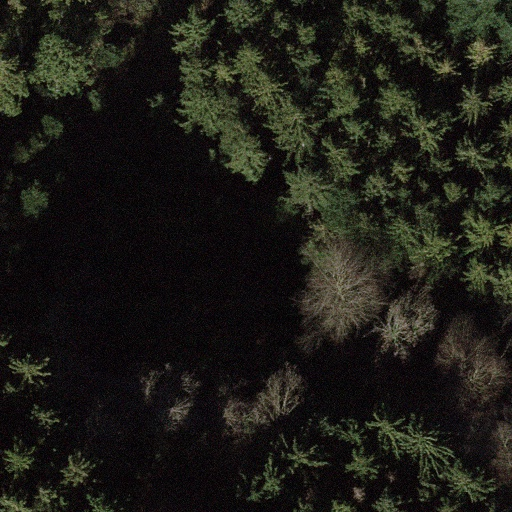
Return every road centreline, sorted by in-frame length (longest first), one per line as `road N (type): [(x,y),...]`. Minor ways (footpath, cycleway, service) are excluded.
road 1 (track): [(0,331),(296,399),(511,436)]
road 2 (track): [(427,0),(511,87)]
